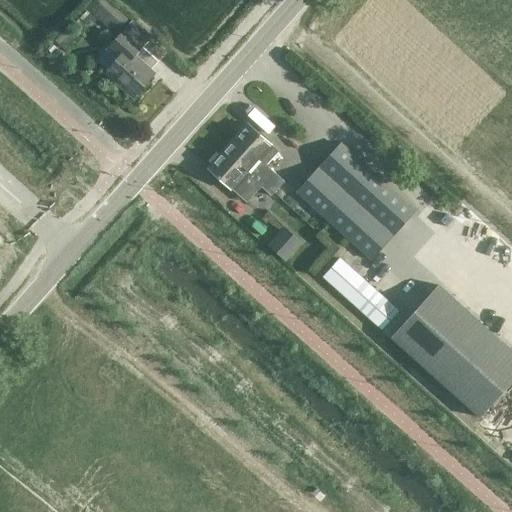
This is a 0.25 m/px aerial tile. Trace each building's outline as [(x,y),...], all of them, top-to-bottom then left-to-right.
[(116,35),(129,20),(106,0),(94,0),(87,9),(116,35)] [(66,50),(95,19),(87,11),(79,19),(77,18),(56,40),(66,50)] [(116,58),(105,69),(135,95),(153,75),(133,56),(143,45),(124,28),(105,48),(116,58)] [(57,48),(53,43),(47,49),(51,53),(57,48)] [(58,60),(64,54),(58,49),(53,55),(58,60)] [(233,137),(227,145),(277,190),(285,181),(267,165),(278,152),(248,125),(235,139),(233,137)] [(372,259),(383,247),(416,210),(341,143),(297,191),(372,259)] [(227,145),(207,166),(231,188),(247,201),(252,196),(267,209),(276,200),(271,196),(272,195),(277,190),(227,145)] [(302,241),(286,228),(271,246),(286,259),(302,241)] [(382,330),(399,311),(340,258),(323,277),(382,330)] [(482,416),(511,382),(511,349),(439,284),(392,336),(482,416)]
